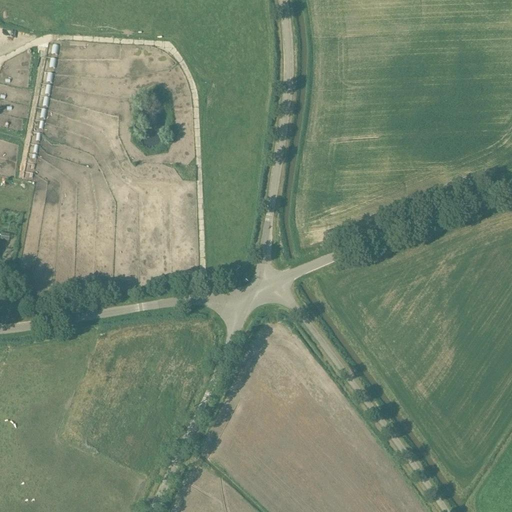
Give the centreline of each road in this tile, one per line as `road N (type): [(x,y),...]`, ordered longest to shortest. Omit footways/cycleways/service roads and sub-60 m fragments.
road 1 (unclassified): [(446,511),(291,303),(258,289)]
road 2 (unclassified): [(258,289),(287,87),(281,0)]
road 3 (unclassified): [(258,289),(511,187)]
road 4 (unclassified): [(258,289),(0,330)]
road 5 (unclassified): [(151,511),(258,289)]
